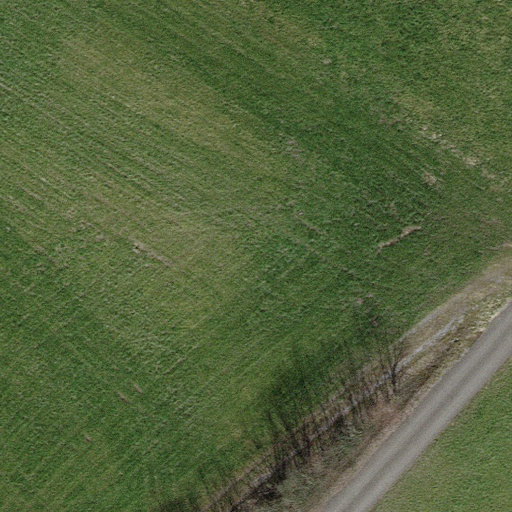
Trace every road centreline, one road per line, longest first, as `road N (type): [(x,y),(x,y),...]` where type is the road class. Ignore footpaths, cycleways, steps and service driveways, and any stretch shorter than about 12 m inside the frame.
road 1 (track): [(201,511),(496,270),(511,266)]
road 2 (track): [(511,309),(337,511)]
